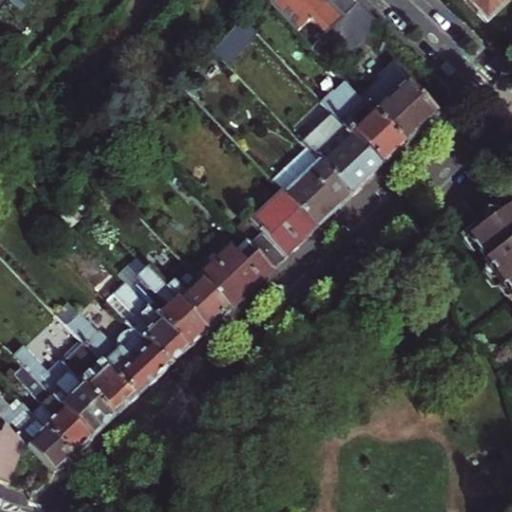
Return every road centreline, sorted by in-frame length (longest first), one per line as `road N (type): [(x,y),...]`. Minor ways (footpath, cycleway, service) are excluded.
road 1 (residential): [(73,511),(503,107)]
road 2 (residential): [(394,0),(503,107)]
